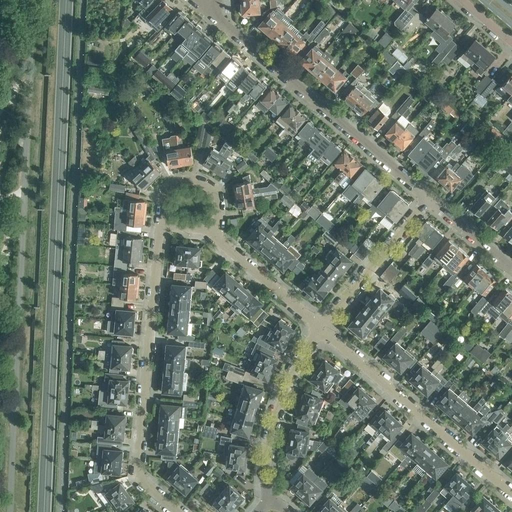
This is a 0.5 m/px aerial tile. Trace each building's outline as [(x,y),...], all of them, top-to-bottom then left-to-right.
[(152,0),(140,0),(143,2),(138,6),(142,10),(152,0)] [(172,9),(169,6),(168,5),(168,3),(165,1),(164,1),(163,0),(162,1),(161,0),(152,0),(142,10),(140,13),(146,19),(146,21),(152,26),(153,26),(158,30),(166,21),(163,18),(172,9)] [(328,0),(328,1),(340,12),(343,8),(334,0),(328,0)] [(402,29),(403,29),(418,12),(412,6),(417,0),(395,0),(406,9),(395,21),(394,24),(401,30),(402,29)] [(259,1),(242,3),(242,8),(241,8),(240,9),(240,12),(242,13),(243,13),(243,14),(260,13),(259,1)] [(325,9),(329,5),(325,1),(321,6),(325,9)] [(268,34),(279,20),(275,16),(280,10),(277,8),(275,11),(273,10),(259,26),(263,29),(263,31),(266,33),(267,33),(268,34)] [(418,12),(403,29),(409,34),(417,26),(418,27),(423,21),(429,26),(429,25),(435,30),(447,15),(441,11),(440,12),(436,8),(433,12),(431,11),(425,18),(418,12)] [(180,12),(179,11),(164,29),(173,36),(177,32),(188,19),(184,15),(184,13),(182,11),(180,12)] [(442,59),(455,44),(448,37),(454,30),(452,28),(455,25),(451,21),(452,20),(447,15),(435,30),(431,34),(441,43),(436,49),(440,52),(438,55),(434,52),(428,59),(436,66),(442,59)] [(177,32),(185,39),(197,24),(193,20),(191,22),(188,19),(177,32)] [(288,28),(279,20),(268,34),(271,37),(271,39),(273,41),(275,41),(275,40),(276,41),(288,28)] [(293,55),(307,39),(310,42),(313,38),(326,24),(321,20),(309,35),(305,31),(299,37),(296,35),(284,48),(285,49),(285,50),(288,52),(289,52),(293,55)] [(187,54),(191,49),(204,33),(201,30),(201,27),(197,24),(185,39),(176,49),(185,56),(187,54)] [(284,48),(296,35),(299,31),(291,24),(288,28),(276,41),(277,41),(276,42),(277,44),(279,46),(281,46),(281,45),(284,48)] [(358,30),(351,24),(348,28),(355,34),(358,30)] [(314,40),(317,43),(318,44),(329,31),(325,28),(314,40)] [(379,35),(371,28),(367,33),(375,40),(379,35)] [(362,31),(361,32),(357,37),(361,41),(367,35),(362,31)] [(387,31),(379,40),(386,46),(394,37),(387,31)] [(204,33),(191,49),(194,52),(197,49),(202,53),(213,40),(212,40),(213,38),(209,35),(208,36),(204,33)] [(389,46),(407,61),(412,54),(395,40),(393,43),(392,42),(389,46)] [(462,50),(455,44),(442,59),(448,63),(458,52),(465,58),(464,59),(471,65),(485,49),(479,44),(479,43),(475,40),(471,44),(468,42),(462,50)] [(212,62),(223,49),(219,46),(220,43),(217,41),(215,42),(214,42),(203,54),(212,62)] [(309,69),(321,56),(316,52),(319,49),(315,46),(301,62),(305,65),(305,67),(307,69),(309,69)] [(146,68),(152,61),(155,58),(144,49),(136,59),(146,68)] [(223,49),(212,62),(220,69),(231,56),(231,55),(232,54),(228,51),(227,52),(223,49)] [(385,49),(381,54),(393,63),(397,58),(385,49)] [(481,76),(483,74),(486,71),(484,69),(495,57),(491,53),(491,54),(485,49),(471,65),(477,70),(476,71),(481,76)] [(89,55),(89,63),(100,63),(100,54),(89,55)] [(187,54),(185,56),(181,60),(185,63),(190,57),(187,54)] [(329,63),(321,56),(309,69),(313,72),(312,73),(313,75),(315,77),(317,77),(317,76),(318,76),(329,63)] [(228,80),(241,65),(238,62),(239,60),(235,57),(234,58),(233,57),(222,70),(227,75),(225,77),(228,80)] [(391,65),(402,76),(407,70),(396,60),(391,65)] [(329,63),(318,76),(319,77),(318,78),(318,79),(320,81),(322,81),(323,81),(326,84),(338,70),(329,63)] [(152,76),(156,72),(158,69),(153,65),(147,71),(152,76)] [(239,85),(251,70),(247,67),(245,68),(241,65),(228,80),(226,83),(230,86),(235,81),(239,85)] [(364,70),(357,65),(351,73),(356,78),(364,70)] [(211,70),(208,67),(202,73),(206,77),(211,70)] [(247,92),(258,79),(255,76),(255,74),(251,70),(239,85),(247,92)] [(342,74),(338,70),(326,84),(327,84),(327,86),(329,88),(331,88),(335,91),(349,75),(345,71),(342,74)] [(156,72),(152,76),(152,77),(158,82),(162,77),(156,72)] [(496,89),(500,92),(502,94),(503,93),(509,98),(511,94),(511,73),(502,85),(500,84),(496,89)] [(480,92),(482,90),(491,80),(486,75),(475,88),(480,92)] [(174,85),(165,77),(161,82),(170,90),(174,85)] [(342,92),(346,96),(344,99),(344,100),(345,102),(347,104),(349,104),(353,107),(367,90),(363,86),(364,83),(359,81),(359,80),(357,78),(342,92)] [(247,92),(243,97),(241,99),(240,100),(243,102),(246,98),(247,99),(251,94),(256,99),(261,92),(267,86),(266,85),(267,83),(264,81),(262,82),(258,79),(247,92)] [(492,79),(491,80),(482,90),(487,94),(497,83),(492,79)] [(176,86),(170,92),(179,100),(185,94),(176,86)] [(88,93),(108,96),(109,90),(89,87),(88,93)] [(260,100),(269,108),(280,94),(277,91),(276,92),(271,87),(260,100)] [(371,112),(380,103),(375,99),(370,95),(371,94),(367,90),(353,107),(357,110),(357,112),(359,114),(361,114),(362,115),(367,108),(371,112)] [(173,122),(168,91),(159,92),(164,119),(167,120),(167,123),(173,122)] [(474,99),(483,106),(488,99),(479,92),(474,99)] [(280,94),(269,108),(277,115),(288,102),(283,98),(283,97),(280,94)] [(440,98),(436,95),(430,102),(433,105),(440,98)] [(390,128),(397,120),(401,115),(407,109),(414,100),(409,96),(385,123),(390,128)] [(203,108),(195,101),(191,106),(199,113),(203,108)] [(236,105),(231,101),(225,108),(230,112),(236,105)] [(390,108),(381,101),(380,103),(371,112),(373,114),(368,120),(372,124),(372,126),(375,128),(377,128),(378,129),(388,117),(387,116),(390,112),(390,108)] [(296,108),(290,104),(276,120),(284,128),(299,111),(296,108)] [(407,109),(401,115),(405,118),(410,112),(407,109)] [(451,125),(459,115),(453,110),(450,113),(452,114),(446,121),(451,125)] [(200,118),(206,122),(206,123),(211,117),(204,111),(199,117),(200,118)] [(299,111),(284,128),(293,135),(307,119),(307,118),(307,116),(304,114),(302,114),(302,113),(299,111)] [(200,118),(197,136),(195,145),(201,146),(206,122),(200,118)] [(225,135),(232,126),(224,119),(217,128),(225,135)] [(394,142),(406,128),(397,120),(390,128),(385,134),(389,137),(389,138),(389,139),(390,140),(391,141),(392,141),(393,141),(394,142)] [(300,148),(306,141),(317,128),(313,125),(313,123),(311,121),(309,122),(308,121),(297,134),(302,137),(298,142),(300,144),(298,146),(300,148)] [(406,128),(394,142),(393,143),(398,147),(399,146),(402,149),(418,131),(414,127),(410,132),(406,128)] [(208,148),(210,138),(212,129),(206,128),(202,147),(208,148)] [(306,141),(314,148),(325,135),(325,133),(321,131),(319,131),(317,128),(306,141)] [(502,135),(493,128),(488,133),(497,141),(502,135)] [(141,163),(138,166),(151,181),(155,177),(157,178),(160,175),(159,174),(160,173),(150,161),(152,160),(157,157),(151,148),(139,129),(134,133),(146,152),(149,156),(146,159),(144,159),(141,162),(141,163)] [(417,162),(418,163),(433,145),(434,144),(426,136),(428,133),(424,129),(413,141),(417,145),(409,154),(413,158),(413,160),(416,162),(417,162)] [(176,135),(181,164),(187,163),(187,165),(192,164),(192,162),(193,162),(191,146),(183,147),(182,141),(181,134),(176,135)] [(226,137),(236,146),(239,142),(229,134),(226,137)] [(165,143),(166,150),(169,166),(171,166),(171,167),(176,167),(175,165),(181,164),(176,135),(172,135),(173,142),(165,143)] [(314,148),(322,155),(333,142),(329,139),(330,138),(327,135),(326,136),(325,135),(314,148)] [(226,142),(222,147),(219,153),(212,149),(203,163),(205,164),(204,165),(208,168),(209,166),(214,169),(229,144),(226,142)] [(236,146),(245,154),(249,150),(239,142),(236,146)] [(333,142),(322,155),(320,158),(329,165),(342,150),(341,149),(341,147),(339,145),(337,145),(333,142)] [(449,154),(456,146),(451,142),(448,146),(446,144),(442,149),(440,147),(438,150),(433,145),(418,163),(419,165),(421,167),(423,167),(427,170),(445,150),(449,154)] [(162,153),(157,144),(152,148),(157,156),(162,153)] [(229,144),(214,169),(219,172),(218,174),(222,176),(223,175),(224,176),(233,162),(227,158),(231,152),(230,152),(233,146),(229,144)] [(457,145),(456,146),(449,154),(454,158),(461,149),(457,145)] [(268,147),(265,150),(262,154),(272,162),(278,155),(268,147)] [(245,154),(255,162),(258,158),(249,150),(245,154)] [(342,170),(353,157),(350,154),(350,155),(344,150),(333,163),(342,170)] [(511,158),(505,152),(504,151),(491,166),(497,171),(501,166),(511,175),(511,158)] [(248,157),(236,166),(240,172),(253,162),(248,157)] [(342,170),(338,176),(334,180),(338,183),(346,174),(351,178),(362,165),(356,160),(357,160),(353,157),(342,170)] [(444,184),(460,166),(456,163),(453,167),(449,163),(436,178),(437,179),(436,180),(440,183),(441,182),(444,184)] [(460,166),(444,184),(447,187),(446,188),(449,191),(450,190),(451,191),(456,185),(461,189),(460,190),(461,190),(474,174),(473,174),(470,169),(467,167),(462,164),(460,166)] [(151,181),(138,166),(129,174),(142,189),(144,188),(145,189),(148,186),(147,184),(151,181)] [(263,170),(261,173),(268,180),(271,177),(263,170)] [(358,187),(354,192),(358,195),(374,177),(371,174),(370,172),(368,170),(366,170),(354,184),(358,187)] [(267,187),(259,188),(255,189),(253,182),(251,182),(250,174),(243,177),(244,182),(235,184),(235,186),(233,186),(234,191),(236,190),(237,196),(275,190),(278,189),(271,182),(267,187)] [(374,177),(358,195),(354,200),(354,201),(354,202),(358,205),(363,199),(363,198),(367,194),(371,198),(369,201),(373,205),(373,204),(375,202),(383,192),(385,190),(381,187),(383,184),(382,184),(382,182),(380,180),(378,180),(374,177)] [(275,180),(272,183),(279,189),(281,186),(275,180)] [(109,189),(115,190),(124,192),(125,186),(110,183),(109,189)] [(280,187),(288,194),(292,190),(284,183),(280,187)] [(293,198),(297,192),(298,192),(294,189),(289,195),(293,198)] [(276,194),(275,190),(237,196),(238,202),(236,202),(237,207),(239,206),(239,208),(256,205),(255,199),(270,197),(271,199),(277,198),(277,194),(276,194)] [(481,214),(491,203),(486,198),(490,194),(486,190),(484,192),(482,195),(471,207),(474,210),(473,211),(478,215),(479,215),(480,216),(481,214)] [(375,202),(373,204),(377,208),(376,210),(384,217),(400,198),(396,195),(396,193),(395,192),(393,191),(392,192),(391,191),(390,192),(379,205),(375,202)] [(358,195),(354,192),(350,197),(354,200),(358,195)] [(506,224),(511,217),(511,211),(509,209),(511,207),(502,198),(504,195),(501,192),(491,203),(481,214),(489,221),(488,222),(493,226),(493,225),(498,229),(504,222),(506,224)] [(290,207),(295,200),(284,193),(280,200),(290,207)] [(403,201),(400,198),(384,217),(393,224),(408,206),(407,205),(407,203),(405,201),(403,201)] [(115,210),(116,210),(144,213),(145,207),(146,208),(147,203),(145,203),(145,201),(124,199),(124,207),(115,206),(115,210)] [(310,207),(303,201),(299,206),(306,211),(310,207)] [(373,204),(373,205),(365,213),(370,217),(376,210),(377,208),(373,204)] [(312,206),(307,212),(316,220),(321,214),(312,206)] [(144,219),(144,213),(116,210),(115,223),(114,229),(126,230),(127,224),(143,226),(143,224),(145,224),(145,219),(144,219)] [(304,211),(300,216),(305,221),(309,216),(304,211)] [(272,227),(267,223),(261,218),(256,220),(247,230),(251,234),(248,239),(251,242),(251,244),(254,246),(255,246),(256,246),(272,227)] [(272,227),(256,246),(260,249),(260,251),(262,254),(264,253),(265,254),(277,240),(271,235),(282,223),(279,220),(272,227)] [(329,220),(323,227),(327,230),(328,231),(331,228),(334,224),(329,220)] [(420,245),(424,240),(435,228),(432,225),(432,224),(428,221),(427,221),(416,233),(420,237),(416,242),(417,242),(409,252),(412,255),(420,245)] [(340,236),(331,228),(328,231),(341,242),(346,237),(342,233),(340,236)] [(435,228),(424,240),(433,247),(443,235),(435,228)] [(341,242),(328,231),(327,230),(323,234),(334,244),(338,240),(341,242)] [(282,245),(278,241),(266,255),(267,256),(267,258),(269,260),(271,260),(275,263),(291,245),(296,238),(291,234),(288,238),(288,239),(287,240),(286,240),(285,241),(284,242),(284,243),(283,244),(282,245)] [(126,236),(125,244),(112,243),(111,247),(117,248),(124,248),(140,250),(141,244),(143,244),(143,239),(141,239),(142,238),(126,236)] [(356,244),(347,236),(341,242),(351,250),(356,244)] [(444,266),(460,247),(454,243),(453,244),(449,241),(434,258),(444,266)] [(363,260),(370,251),(362,244),(354,253),(363,260)] [(187,267),(189,247),(185,247),(183,245),(180,245),(179,246),(178,246),(176,257),(174,257),(173,263),(183,264),(182,266),(187,267)] [(291,245),(275,263),(276,263),(276,265),(278,267),(280,267),(284,270),(288,266),(292,270),(297,265),(300,261),(297,258),(301,254),(291,245)] [(320,251),(314,245),(311,249),(317,254),(320,251)] [(420,245),(412,255),(417,259),(425,249),(420,245)] [(189,247),(187,267),(192,267),(192,265),(201,266),(202,260),(200,259),(201,248),(200,248),(198,247),(195,246),(194,247),(189,247)] [(460,247),(444,266),(454,274),(453,275),(452,274),(443,286),(448,290),(453,284),(464,271),(459,267),(468,257),(464,253),(465,252),(460,247)] [(140,256),(140,250),(124,248),(123,261),(139,262),(139,260),(141,261),(142,256),(140,256)] [(329,257),(345,270),(346,271),(350,266),(349,265),(353,261),(337,248),(334,252),(331,249),(326,255),(329,257)] [(434,261),(428,256),(422,263),(428,268),(434,261)] [(342,274),(345,270),(329,257),(326,261),(328,262),(323,268),(337,280),(338,279),(339,280),(343,275),(342,274)] [(300,261),(297,265),(302,269),(305,266),(300,261)] [(391,263),(381,276),(389,282),(399,270),(391,263)] [(464,271),(453,284),(457,288),(466,278),(475,286),(487,273),(486,272),(486,270),(484,268),(482,269),(477,264),(468,275),(464,271)] [(113,284),(114,284),(121,285),(137,287),(137,281),(139,281),(140,276),(138,276),(138,274),(122,273),(123,267),(115,266),(113,284)] [(209,282),(217,273),(212,269),(204,278),(209,282)] [(311,278),(312,278),(328,291),(331,287),(332,287),(336,283),(335,282),(336,281),(321,269),(317,274),(316,273),(311,278)] [(223,293),(235,279),(234,279),(234,277),(232,275),(230,275),(226,272),(221,277),(217,273),(209,282),(207,282),(207,288),(210,290),(214,287),(217,290),(218,288),(223,293)] [(487,273),(475,286),(485,294),(496,280),(492,277),(492,275),(490,273),(488,273),(487,273)] [(328,291),(312,278),(308,283),(306,282),(302,286),(313,296),(313,297),(316,300),(319,297),(321,299),(323,296),(324,297),(327,294),(326,293),(328,291)] [(232,300),(244,287),(243,286),(243,284),(241,283),(238,282),(235,279),(223,293),(222,294),(226,297),(227,296),(232,300)] [(172,295),(172,296),(189,297),(190,291),(192,291),(192,286),(173,284),(172,290),(171,291),(171,294),(172,295)] [(112,297),(111,303),(124,304),(124,298),(136,299),(136,297),(138,297),(138,293),(136,292),(137,287),(121,285),(120,297),(112,297)] [(241,311),(242,309),(254,296),(250,293),(250,291),(248,288),(246,289),(245,288),(233,301),(239,306),(238,307),(241,311)] [(376,294),(372,298),(386,309),(388,311),(392,306),(390,305),(396,298),(390,293),(389,295),(380,288),(380,289),(378,289),(376,292),(376,294)] [(501,312),(511,299),(511,291),(510,290),(509,291),(506,288),(498,298),(493,294),(487,300),(479,310),(484,314),(490,307),(499,315),(501,312)] [(191,302),(191,298),(189,297),(172,296),(171,301),(170,302),(169,305),(171,307),(171,308),(188,310),(188,309),(189,302),(191,302)] [(254,296),(242,309),(247,314),(246,315),(250,318),(263,303),(259,300),(259,298),(256,296),(254,296)] [(471,310),(476,314),(479,310),(487,300),(482,296),(471,310)] [(386,309),(372,298),(372,299),(370,298),(368,301),(368,303),(365,307),(380,320),(384,315),(382,314),(386,309)] [(412,304),(415,307),(424,315),(429,310),(430,308),(418,298),(412,304)] [(511,299),(501,312),(507,317),(504,320),(508,323),(511,320),(511,318),(511,299)] [(412,312),(415,307),(412,304),(409,301),(405,306),(412,312)] [(124,304),(111,303),(111,309),(116,310),(115,321),(134,323),(135,318),(136,317),(136,314),(135,312),(135,311),(123,310),(124,304)] [(214,313),(211,306),(207,310),(208,312),(211,312),(214,320),(222,312),(218,309),(214,313)] [(358,315),(357,316),(371,327),(375,323),(377,324),(380,320),(365,307),(361,311),(360,311),(357,313),(358,315)] [(170,316),(169,321),(189,323),(189,318),(187,318),(188,311),(188,310),(171,308),(170,310),(169,311),(168,315),(170,316)] [(434,323),(439,318),(429,310),(424,315),(434,323)] [(214,325),(214,324),(214,320),(211,312),(208,312),(204,311),(204,317),(208,317),(207,325),(214,325)] [(264,311),(257,320),(261,323),(268,314),(264,311)] [(371,327),(357,316),(354,321),(352,320),(350,323),(350,324),(349,326),(357,332),(356,334),(361,339),(367,332),(369,334),(373,329),(371,327)] [(275,326),(272,330),(289,340),(291,336),(293,335),(295,333),(294,331),(295,330),(286,325),(287,323),(281,319),(276,326),(275,326)] [(425,326),(438,338),(443,332),(430,320),(425,326)] [(505,337),(511,328),(511,321),(511,320),(508,323),(499,334),(504,338),(505,337)] [(134,327),(134,323),(115,321),(114,325),(116,325),(115,332),(133,334),(133,333),(135,332),(135,328),(134,327)] [(189,341),(194,341),(194,337),(190,335),(191,323),(189,323),(169,321),(169,322),(168,323),(167,326),(169,327),(168,332),(179,333),(178,339),(189,341)] [(403,325),(387,344),(391,347),(383,356),(384,357),(384,359),(387,361),(389,361),(392,364),(405,349),(402,346),(401,347),(396,343),(408,329),(403,325)] [(252,340),(259,344),(268,348),(275,351),(278,347),(283,350),(283,349),(285,348),(287,346),(287,344),(289,340),(272,330),(271,329),(270,330),(269,330),(266,334),(260,335),(259,339),(254,336),(252,340)] [(278,359),(265,353),(268,348),(259,344),(252,340),(243,335),(240,340),(256,349),(262,351),(259,358),(257,357),(255,362),(273,370),(275,366),(277,365),(278,362),(278,360),(278,359)] [(379,350),(386,341),(382,337),(374,346),(379,350)] [(132,346),(124,346),(125,341),(113,340),(111,355),(131,357),(131,352),(133,352),(133,348),(132,347),(132,346)] [(483,363),(491,353),(485,348),(483,350),(475,343),(468,351),(483,363)] [(165,354),(166,355),(184,357),(185,350),(186,350),(187,346),(167,344),(167,349),(165,350),(165,354)] [(212,353),(222,356),(224,350),(215,346),(212,353)] [(408,352),(405,349),(392,364),(396,367),(396,369),(398,371),(400,371),(401,372),(413,358),(407,353),(408,352)] [(130,362),(131,357),(111,355),(111,360),(112,360),(112,367),(130,369),(130,368),(131,367),(132,363),(130,362)] [(185,357),(184,357),(166,355),(166,361),(164,362),(164,365),(165,366),(165,367),(165,368),(183,370),(183,369),(184,362),(185,362),(185,357)] [(470,368),(476,360),(470,356),(465,363),(470,368)] [(440,363),(441,361),(438,359),(431,366),(434,369),(440,363)] [(273,370),(255,362),(251,360),(246,370),(268,380),(268,379),(270,379),(272,376),(271,374),(273,370)] [(318,370),(334,382),(338,378),(335,376),(341,369),(335,364),(334,366),(325,360),(324,361),(323,361),(321,364),(321,366),(318,370)] [(229,371),(244,377),(246,370),(225,362),(222,369),(229,371)] [(437,372),(441,367),(443,365),(440,363),(434,369),(437,372)] [(419,387),(432,372),(428,369),(427,370),(422,366),(410,379),(411,380),(411,382),(414,384),(415,384),(419,387)] [(164,376),(164,381),(183,382),(184,378),(182,378),(183,371),(183,370),(165,368),(165,370),(163,371),(163,375),(164,376)] [(434,369),(432,372),(419,387),(422,390),(423,392),(425,394),(427,394),(428,394),(432,390),(436,394),(440,389),(447,381),(437,372),(434,369)] [(334,382),(318,370),(315,373),(313,374),(311,376),(312,378),(311,379),(325,390),(329,384),(331,386),(334,382)] [(493,375),(492,375),(487,370),(484,374),(489,379),(493,375)] [(244,377),(229,371),(226,378),(241,383),(244,377)] [(129,381),(124,381),(125,375),(105,373),(105,379),(111,380),(110,386),(109,386),(108,390),(128,392),(128,387),(129,387),(130,383),(128,382),(129,381)] [(342,388),(346,392),(354,382),(350,379),(342,388)] [(445,410),(457,396),(452,392),(457,387),(449,379),(447,381),(440,389),(445,393),(436,402),(440,406),(441,407),(443,410),(445,410)] [(186,383),(183,382),(164,381),(162,382),(162,386),(163,387),(163,392),(182,394),(183,389),(186,390),(186,383)] [(243,395),(260,401),(260,400),(262,400),(263,397),(262,395),(263,390),(245,384),(243,389),(245,389),(243,395)] [(336,389),(344,395),(346,392),(342,388),(339,386),(336,389)] [(344,395),(338,401),(347,408),(351,403),(352,405),(351,406),(355,409),(368,394),(364,391),(364,389),(362,387),(360,387),(359,387),(351,396),(346,392),(344,395)] [(311,395),(320,398),(321,393),(313,389),(311,395)] [(128,392),(108,390),(108,395),(109,395),(109,402),(127,404),(127,403),(128,402),(128,398),(127,397),(128,392)] [(220,395),(209,391),(207,398),(218,401),(220,395)] [(466,405),(466,404),(470,399),(465,394),(461,391),(458,395),(457,396),(445,410),(449,413),(449,415),(451,417),(453,417),(455,418),(466,405)] [(301,404),(320,412),(322,406),(319,405),(322,399),(305,392),(305,394),(303,394),(302,397),(303,399),(301,404)] [(371,397),(368,394),(355,409),(352,412),(348,417),(343,422),(347,425),(359,411),(365,415),(376,402),(376,401),(375,399),(373,397),(371,397)] [(260,401),(243,395),(241,395),(240,400),(241,400),(239,407),(256,412),(257,411),(258,410),(259,407),(258,406),(260,401)] [(464,426),(479,410),(486,401),(482,397),(472,409),(466,405),(455,418),(456,419),(456,421),(459,424),(461,423),(464,426)] [(161,415),(178,417),(179,410),(180,411),(181,406),(162,404),(161,409),(160,410),(159,413),(161,415)] [(320,412),(301,404),(299,409),(297,410),(296,413),(296,415),(296,416),(313,422),(315,416),(318,417),(320,412)] [(493,420),(500,411),(504,407),(485,415),(479,410),(464,426),(465,427),(465,429),(467,431),(469,430),(473,434),(483,422),(487,426),(493,420)] [(233,419),(235,420),(252,425),(254,420),(255,419),(256,416),(255,415),(256,414),(239,408),(237,415),(235,414),(233,419)] [(370,445),(394,417),(390,414),(390,412),(388,410),(386,410),(385,410),(379,417),(376,414),(368,424),(372,428),(375,424),(379,428),(367,442),(370,445)] [(505,415),(500,411),(493,420),(497,423),(505,415)] [(105,425),(124,427),(125,423),(126,421),(127,418),(125,417),(125,416),(108,414),(107,421),(105,421),(105,425)] [(179,422),(180,417),(178,417),(161,415),(160,420),(159,421),(158,425),(160,426),(159,428),(177,430),(177,428),(178,422),(179,422)] [(397,420),(394,417),(370,445),(364,451),(369,454),(379,443),(378,443),(385,435),(386,434),(391,438),(382,448),(387,452),(403,433),(399,429),(403,425),(402,424),(402,422),(399,420),(397,420)] [(252,425),(235,420),(233,426),(232,425),(230,430),(249,436),(251,431),(252,430),(253,427),(252,425)] [(203,431),(216,434),(217,427),(205,424),(203,431)] [(308,439),(309,432),(310,427),(298,424),(297,430),(292,429),(291,429),(290,430),(289,434),(290,436),(289,440),(309,444),(309,439),(308,439)] [(491,449),(510,426),(507,424),(503,428),(504,429),(501,432),(500,431),(499,433),(494,428),(482,441),(483,442),(483,444),(485,446),(487,446),(491,449)] [(510,426),(491,449),(494,452),(494,454),(496,456),(498,456),(499,457),(511,443),(506,438),(507,437),(506,437),(511,430),(511,424),(511,425),(510,426)] [(124,432),(124,427),(105,425),(105,430),(106,430),(105,437),(123,439),(123,437),(125,437),(125,433),(124,432)] [(159,428),(159,429),(159,430),(158,431),(157,434),(159,436),(158,440),(176,442),(178,442),(178,438),(176,437),(177,431),(177,430),(159,428)] [(215,440),(216,434),(203,431),(202,431),(201,437),(215,440)] [(409,453),(420,440),(420,439),(420,438),(417,436),(416,436),(412,433),(399,447),(403,450),(404,449),(409,453)] [(176,442),(158,440),(158,441),(157,442),(156,446),(158,447),(157,452),(177,453),(177,449),(176,449),(176,442)] [(309,444),(289,440),(289,444),(287,445),(286,449),(287,450),(287,451),(288,451),(287,455),(288,458),(292,458),(294,457),(295,453),(305,455),(306,448),(308,448),(309,444)] [(322,452),(329,444),(324,440),(323,442),(320,445),(318,448),(322,452)] [(430,448),(429,448),(429,447),(429,445),(426,443),(424,443),(420,440),(409,453),(407,454),(411,458),(412,456),(418,462),(430,448)] [(95,460),(121,462),(122,458),(123,456),(123,453),(122,452),(122,451),(111,450),(111,444),(97,442),(96,459),(95,459),(95,460)] [(227,455),(247,458),(247,453),(249,452),(249,449),(248,448),(249,447),(226,443),(225,451),(227,452),(227,455)] [(351,460),(358,452),(349,445),(342,453),(351,460)] [(391,448),(382,457),(385,460),(394,451),(391,448)] [(418,462),(419,462),(425,467),(423,468),(427,471),(428,470),(439,456),(436,453),(436,451),(433,449),(431,449),(430,448),(418,462)] [(246,463),(247,458),(227,455),(226,460),(228,460),(227,467),(238,468),(237,473),(244,474),(245,469),(245,468),(247,467),(247,464),(246,463)] [(439,456),(428,470),(433,474),(432,476),(435,479),(448,464),(444,460),(444,459),(442,457),(440,457),(439,456)] [(173,483),(177,486),(189,471),(186,468),(185,469),(179,465),(176,463),(177,460),(170,459),(169,470),(164,475),(169,479),(169,481),(172,483),(173,483)] [(121,467),(121,462),(95,460),(94,472),(88,473),(89,483),(103,481),(100,472),(120,474),(120,473),(122,472),(122,468),(121,467)] [(216,466),(211,462),(203,471),(208,475),(216,466)] [(352,464),(348,469),(360,480),(364,475),(352,464)] [(226,475),(217,467),(213,472),(222,479),(226,475)] [(189,471),(177,486),(180,489),(180,491),(183,493),(185,493),(186,493),(197,480),(192,475),(193,474),(189,471)] [(450,499),(466,480),(462,477),(462,476),(462,474),(460,472),(458,473),(457,473),(441,491),(450,499)] [(301,495),(313,482),(304,474),(291,488),(291,490),(293,492),(295,492),(296,491),(301,495)] [(363,479),(376,491),(379,487),(367,477),(363,479)] [(202,492),(206,487),(210,484),(206,481),(205,480),(197,488),(202,492)] [(466,480),(450,499),(447,502),(454,508),(453,510),(455,511),(460,511),(471,501),(467,497),(475,488),(474,487),(474,486),(474,485),(472,482),(470,482),(469,483),(466,480)] [(313,482),(301,495),(305,499),(304,500),(304,502),(307,504),(309,504),(322,490),(313,482)] [(108,506),(127,492),(124,488),(125,486),(123,484),(121,484),(120,483),(112,489),(111,487),(107,490),(102,483),(90,485),(95,492),(97,491),(108,506)] [(221,493),(236,506),(240,502),(241,502),(243,502),(245,500),(245,498),(230,485),(226,490),(224,489),(221,493)] [(436,487),(432,492),(426,498),(431,502),(441,491),(436,487)] [(215,509),(217,506),(224,511),(233,511),(232,510),(236,506),(221,493),(217,490),(207,502),(215,509)] [(130,496),(127,492),(108,506),(112,511),(123,511),(127,509),(126,507),(134,501),(133,500),(134,498),(132,496),(130,496)] [(334,511),(341,505),(343,502),(332,492),(327,498),(329,500),(318,511),(334,511)] [(485,511),(493,503),(492,503),(492,502),(492,500),(490,498),(488,499),(484,496),(469,511),(485,511)] [(389,507),(394,501),(390,497),(384,503),(389,507)] [(399,505),(394,501),(389,507),(394,511),(399,505)] [(357,511),(362,507),(357,503),(350,511),(351,511),(357,511)] [(501,511),(502,511),(498,508),(498,507),(498,505),(496,503),(494,503),(493,504),(493,503),(485,511),(501,511)]
